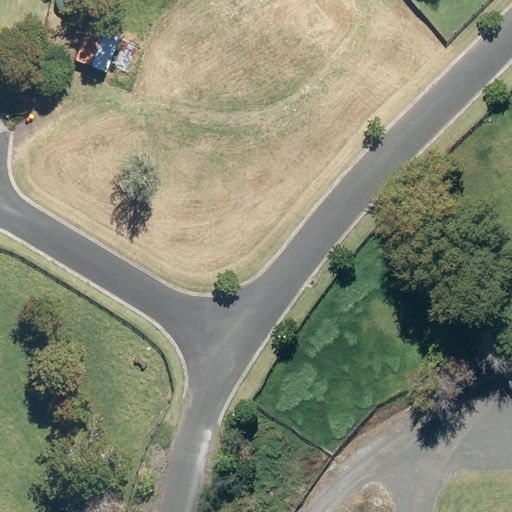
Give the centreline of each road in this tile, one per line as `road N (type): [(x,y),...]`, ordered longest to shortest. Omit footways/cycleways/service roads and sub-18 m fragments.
road 1 (residential): [(511,37),(345,204),(238,351)]
road 2 (residential): [(238,351),(0,196)]
road 3 (track): [(308,511),(363,466),(466,441),(511,440)]
road 4 (residential): [(238,351),(206,407),(178,511)]
